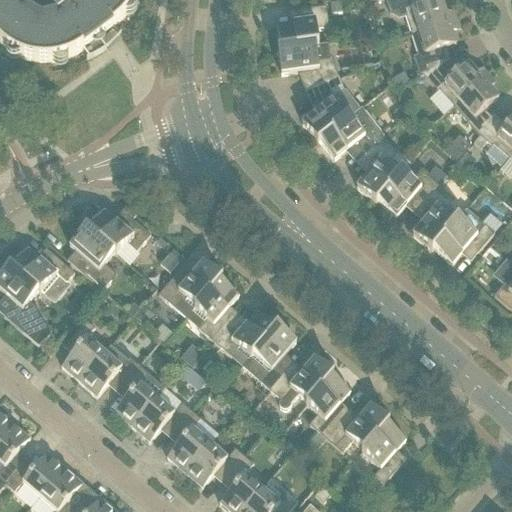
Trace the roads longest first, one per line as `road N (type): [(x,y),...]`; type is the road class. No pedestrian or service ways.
road 1 (unclassified): [(511,423),(325,263)]
road 2 (residential): [(161,511),(0,371)]
road 3 (residential): [(0,202),(195,137)]
road 4 (unclassified): [(195,137),(213,173),(249,208),(325,263)]
road 5 (unclassified): [(325,263),(219,130)]
road 6 (unclassified): [(187,0),(180,93),(195,137)]
road 7 (unclassified): [(219,130),(210,88),(214,0)]
